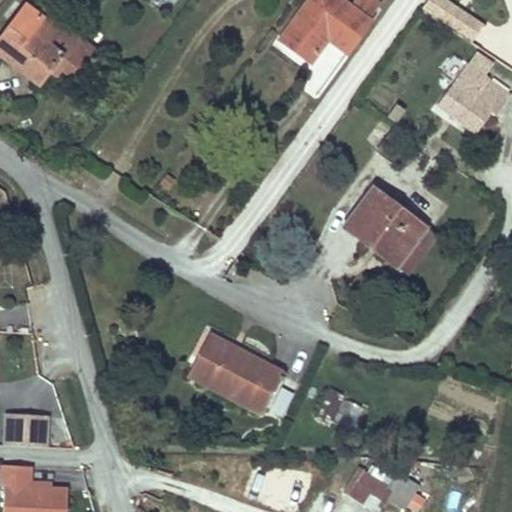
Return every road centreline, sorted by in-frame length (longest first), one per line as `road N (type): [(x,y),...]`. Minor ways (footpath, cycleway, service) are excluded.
road 1 (residential): [(43,182),(284,323),(401,357),(430,351),(510,234),(495,158)]
road 2 (residential): [(43,182),(41,213),(125,511)]
